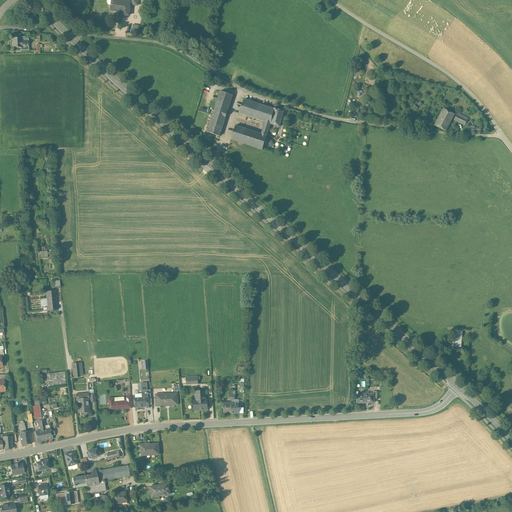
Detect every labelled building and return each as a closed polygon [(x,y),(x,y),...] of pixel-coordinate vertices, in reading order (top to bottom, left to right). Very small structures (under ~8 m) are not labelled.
[(129,2),(112,1),(112,5),(111,5),(111,6),(111,11),(122,12),(122,15),(129,16),(130,5),(130,2),(129,2)] [(28,37),(20,38),(12,38),(13,48),(20,48),(20,51),(28,50),(28,46),(27,41),(28,41),(28,37)] [(233,96),(220,92),(213,112),(226,117),(233,96)] [(274,109),(244,99),(239,114),(265,122),(270,124),(274,109)] [(283,111),(274,108),(274,109),(270,124),(279,127),(283,111)] [(454,115),(444,109),(435,125),(446,131),(454,115)] [(226,117),(213,112),(207,132),(220,136),(226,117)] [(467,121),(457,116),(455,120),(465,125),(467,121)] [(270,124),(265,122),(261,134),(266,135),(270,124)] [(261,134),(235,125),(230,140),(262,150),(266,135),(261,134)] [(55,291),(46,292),(47,311),(57,310),(55,291)] [(66,385),(65,372),(47,373),(47,369),(41,370),(42,377),(46,376),(47,386),(66,385)] [(147,390),(141,390),(142,393),(148,393),(148,399),(151,399),(150,390),(147,390)] [(196,400),(193,401),(194,410),(207,409),(207,400),(205,400),(205,391),(195,391),(196,394),(195,394),(195,397),(196,397),(196,400)] [(88,393),(75,394),(75,397),(78,397),(78,399),(77,399),(78,413),(89,412),(88,399),(89,399),(88,393)] [(148,393),(142,393),(142,394),(135,394),(135,399),(134,399),(135,407),(146,407),(147,408),(148,408),(149,407),(149,405),(152,405),(151,399),(148,399),(148,393)] [(177,394),(155,395),(156,406),(177,404),(177,394)] [(373,394),(357,395),(357,403),(374,403),(374,399),(373,394)] [(124,401),(114,402),(114,398),(108,398),(109,410),(120,409),(121,410),(124,410),(124,409),(125,408),(124,401)] [(231,403),(224,403),(223,413),(231,413),(231,403)] [(45,429),(44,420),(39,421),(41,430),(36,432),(38,442),(52,439),(50,428),(45,429)] [(25,432),(20,433),(21,445),(31,444),(29,431),(25,432)] [(158,444),(139,445),(140,451),(141,451),(141,456),(146,456),(146,455),(154,454),(154,455),(159,454),(158,444)] [(96,449),(87,451),(88,454),(86,454),(87,458),(98,456),(96,449)] [(74,452),(65,455),(67,466),(77,464),(74,452)] [(47,460),(36,463),(36,464),(33,465),(35,473),(39,472),(38,471),(42,470),(42,472),(46,472),(45,470),(49,469),(47,460)] [(19,464),(15,464),(15,465),(11,466),(12,475),(24,473),(22,464),(19,465),(19,464)] [(128,466),(91,472),(91,475),(96,474),(98,481),(104,480),(130,476),(128,466)] [(91,475),(84,476),(86,483),(98,481),(96,474),(91,475)] [(84,476),(72,478),(74,488),(86,486),(86,483),(84,476)] [(104,480),(98,481),(98,484),(86,486),(87,494),(93,493),(105,491),(106,490),(104,480)] [(168,484),(150,487),(152,497),(170,494),(168,484)] [(7,485),(0,486),(0,493),(0,494),(1,498),(9,496),(7,485)] [(46,485),(38,486),(39,489),(37,489),(38,493),(39,492),(40,496),(48,495),(46,485)] [(65,493),(66,503),(69,502),(70,504),(74,504),(73,501),(78,501),(76,492),(72,492),(65,493)] [(126,492),(114,494),(116,503),(117,503),(118,504),(121,504),(122,503),(127,502),(126,492)] [(65,493),(56,494),(58,506),(70,504),(69,502),(66,503),(65,493)]
